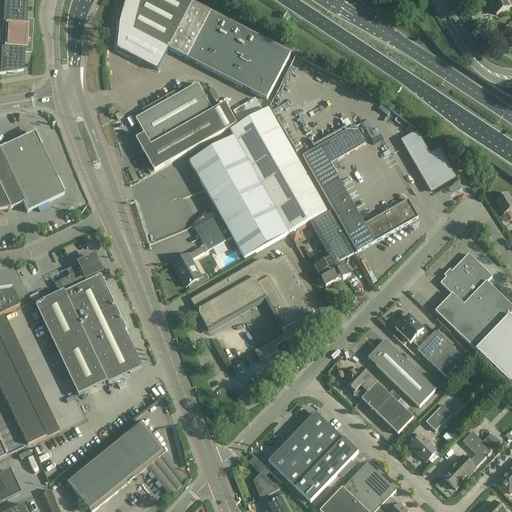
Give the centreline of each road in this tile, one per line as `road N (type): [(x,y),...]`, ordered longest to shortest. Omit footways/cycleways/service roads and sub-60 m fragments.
road 1 (tertiary): [(214,473),(116,217)]
road 2 (primary): [(286,0),(511,149)]
road 3 (unclassified): [(305,376),(456,216),(474,210)]
road 4 (primary): [(511,116),(335,0)]
road 5 (unclassified): [(441,511),(305,376)]
road 6 (unclassified): [(214,473),(305,376)]
road 7 (unclassified): [(116,217),(0,258)]
road 8 (unknown): [(305,376),(287,366),(245,380),(228,366),(215,336)]
